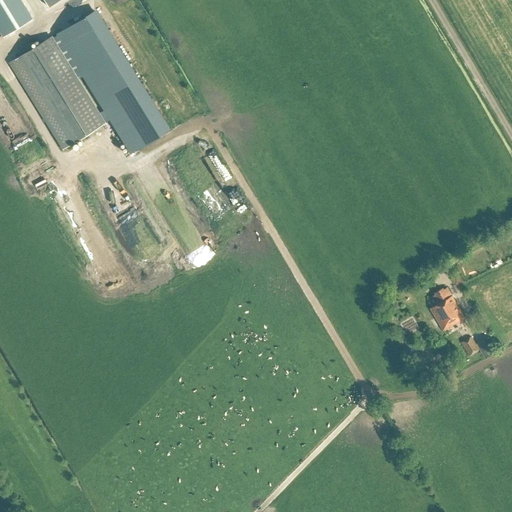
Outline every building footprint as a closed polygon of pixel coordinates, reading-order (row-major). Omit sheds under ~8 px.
[(19,0),(0,0),(0,27),(4,35),(31,19),(19,0)] [(37,45),(9,62),(62,149),(104,123),(106,123),(105,121),(108,119),(129,154),(161,135),(169,130),(96,10),(88,14),(52,36),(37,45)] [(442,329),(464,317),(446,287),(443,289),(442,287),(434,292),(435,294),(431,296),(436,304),(429,307),(442,329)] [(469,355),(478,350),(471,336),(461,341),(469,355)] [(484,357),(493,352),(485,338),(476,343),(484,357)]
